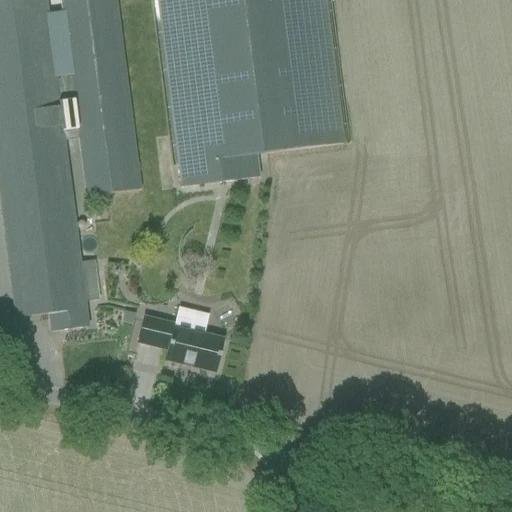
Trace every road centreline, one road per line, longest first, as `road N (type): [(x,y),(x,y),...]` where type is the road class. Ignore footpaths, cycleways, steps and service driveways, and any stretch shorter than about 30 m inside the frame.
road 1 (unclassified): [(291,453),(0,385)]
road 2 (unclassified): [(291,453),(511,504)]
